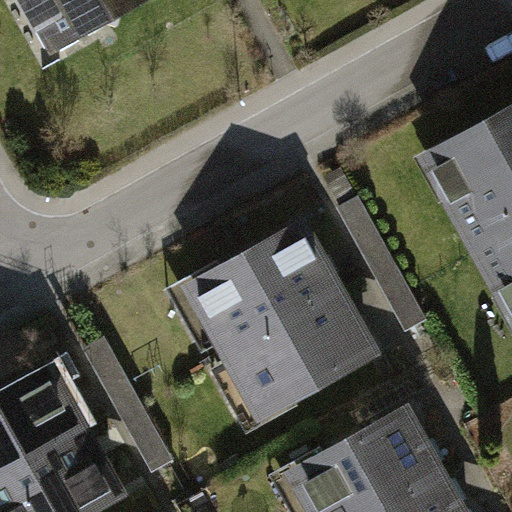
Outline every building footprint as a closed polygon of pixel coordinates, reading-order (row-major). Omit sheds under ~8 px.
[(33,0),(42,14),(56,6),(73,37),(139,0),(33,0)] [(511,111),(441,150),(462,189),(454,194),(507,290),(511,286),(511,111)] [(341,208),(375,268),(392,258),(359,198),(341,208)] [(225,339),(230,348),(335,290),(324,269),(301,228),(225,271),(196,287),(225,339)] [(426,317),(392,258),(375,268),(408,327),(426,317)] [(196,287),(225,271),(219,260),(168,288),(204,351),(225,339),(196,287)] [(348,312),(335,290),(230,348),(235,357),(264,409),(293,393),(370,351),(348,312)] [(106,339),(88,349),(154,468),(171,459),(106,339)] [(264,409),(235,357),(213,369),(249,432),(299,404),(293,393),(264,409)] [(0,475),(82,431),(70,409),(48,369),(0,395),(0,475)] [(321,511),(372,511),(439,476),(414,431),(404,414),(328,457),(299,473),(321,511)] [(94,453),(82,431),(0,475),(0,511),(79,511),(116,492),(94,453)] [(321,511),(299,473),(328,457),(322,446),(272,474),(293,511),(321,511)] [(458,511),(439,476),(372,511),(458,511)]
